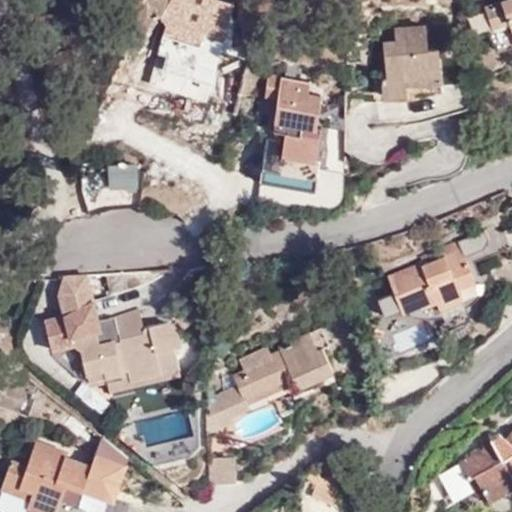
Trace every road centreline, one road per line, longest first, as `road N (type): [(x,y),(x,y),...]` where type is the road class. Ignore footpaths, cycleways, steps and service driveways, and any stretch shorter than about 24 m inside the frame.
road 1 (residential): [(0,253),(320,231),(511,170)]
road 2 (unknown): [(203,511),(325,436),(405,441)]
road 3 (residential): [(511,348),(405,441),(385,511)]
